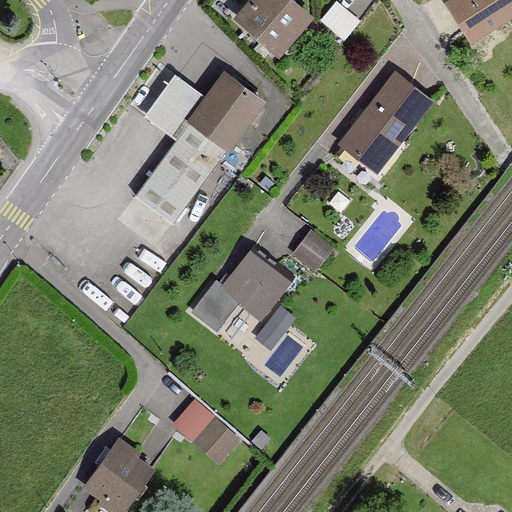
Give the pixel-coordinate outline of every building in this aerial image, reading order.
[(289,0),(253,0),(238,17),(278,52),(309,17),(289,0)] [(511,0),(452,0),(449,3),(472,39),(511,12),(511,0)] [(172,223),(261,102),(225,74),(135,196),(172,223)] [(396,75),(334,155),(374,186),(407,144),(400,138),(429,100),(396,75)] [(311,230),(294,253),(316,270),(333,248),(311,230)] [(237,301),(260,319),(294,276),(254,245),(222,286),(216,282),(193,311),(216,329),(237,301)] [(215,419),(195,441),(217,461),(237,438),(215,419)] [(136,453),(118,441),(86,485),(104,498),(107,494),(123,506),(118,511),(120,511),(151,470),(134,457),(136,453)]
